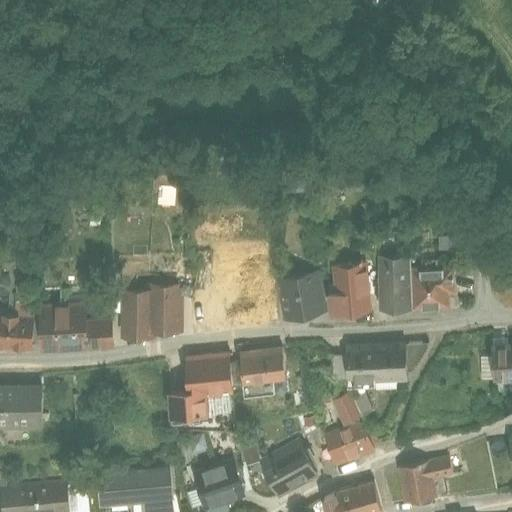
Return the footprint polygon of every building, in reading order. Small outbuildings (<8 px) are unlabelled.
[(389,0),(372,0),(380,8),(389,0)] [(446,214),(446,226),(469,226),(469,214),(446,214)] [(377,236),(379,290),(410,289),(409,254),(409,235),(377,236)] [(325,271),(327,295),(370,292),(366,244),(330,247),(332,270),(325,271)] [(409,254),(410,289),(453,289),(452,253),(442,253),(442,247),(416,247),(416,254),(409,254)] [(274,258),(282,299),(326,290),(318,250),(274,258)] [(201,289),(202,310),(270,307),(269,271),(251,272),(251,260),(212,261),(213,288),(201,289)] [(121,274),(121,321),(155,321),(155,314),(184,314),(184,268),(148,268),(148,274),(121,274)] [(0,294),(0,331),(32,331),(31,283),(14,283),(14,295),(0,294)] [(39,290),(42,331),(113,327),(111,300),(86,302),(85,287),(39,290)] [(405,318),(345,320),(347,362),(376,361),(376,370),(400,369),(400,356),(407,356),(406,350),(410,350),(428,326),(428,321),(406,322),(405,318)] [(511,319),(488,321),(490,359),(511,357),(511,319)] [(238,336),(229,338),(233,366),(242,365),(243,374),(288,368),(282,323),(237,329),(238,336)] [(227,367),(233,366),(229,338),(228,330),(183,336),(187,363),(164,365),(167,395),(230,388),(227,367)] [(40,359),(0,360),(0,407),(41,406),(40,359)] [(333,378),(344,403),(372,390),(364,370),(348,371),(333,378)] [(361,400),(324,414),(337,450),(374,436),(372,430),(384,426),(379,413),(367,417),(361,400)] [(301,424),(298,418),(258,437),(277,476),(317,457),(311,445),(318,442),(307,421),(301,424)] [(255,426),(240,431),(248,456),(263,451),(258,437),(255,426)] [(233,436),(192,450),(206,494),(247,480),(233,436)] [(449,438),(397,448),(403,481),(435,475),(432,459),(452,456),(449,438)] [(174,511),(171,447),(96,452),(98,489),(142,486),(143,511),(174,511)] [(69,511),(71,511),(70,502),(90,500),(88,464),(82,463),(82,458),(67,459),(68,462),(8,467),(0,467),(0,487),(1,511),(69,511)] [(372,462),(318,477),(326,507),(380,492),(372,462)] [(437,505),(438,508),(438,511),(474,511),(472,499),(437,505)] [(511,511),(511,503),(510,504),(510,502),(475,503),(475,511),(511,511)]
